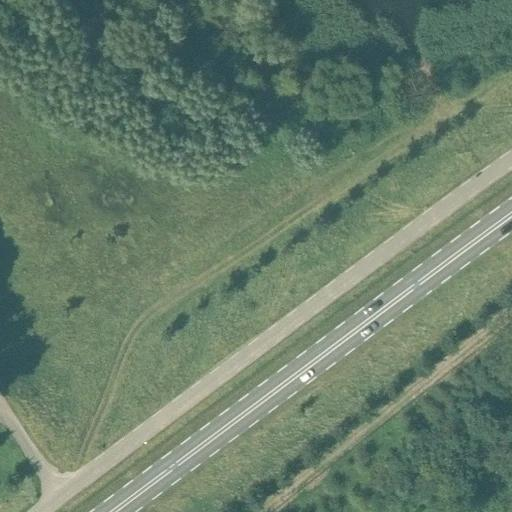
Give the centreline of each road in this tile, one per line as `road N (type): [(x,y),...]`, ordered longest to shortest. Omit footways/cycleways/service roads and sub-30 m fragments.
road 1 (unclassified): [(42,511),(511,158)]
road 2 (primary): [(114,511),(511,214)]
